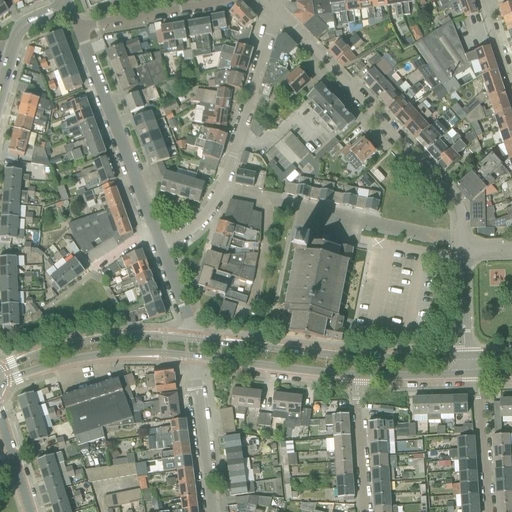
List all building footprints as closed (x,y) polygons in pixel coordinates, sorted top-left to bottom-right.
[(110,2),(109,0),(87,0),(91,10),(110,2)] [(329,0),(322,0),(304,3),(290,5),(289,9),(288,10),(310,33),(316,40),(328,28),(328,24),(334,23),(333,15),(332,15),(329,0)] [(341,25),(342,25),(349,24),(344,0),(329,0),(332,15),(333,15),(340,14),(341,25)] [(360,11),(358,0),(344,0),(349,24),(351,34),(356,31),(356,26),(354,12),(360,11)] [(376,19),(372,0),(358,0),(360,11),(367,9),(369,20),(376,19)] [(389,6),(387,0),(372,0),(376,19),(383,18),(381,7),(389,6)] [(395,5),(397,17),(404,16),(402,0),(387,0),(389,6),(395,5)] [(415,0),(402,0),(404,16),(411,15),(409,4),(416,2),(415,0)] [(467,0),(444,0),(441,1),(440,2),(442,7),(438,9),(435,3),(433,4),(438,14),(449,9),(448,5),(449,4),(450,3),(452,3),(456,1),(460,1),(463,0),(466,0),(467,0)] [(478,13),(473,0),(467,0),(466,0),(463,0),(460,1),(456,1),(452,3),(450,3),(449,4),(448,5),(449,9),(450,8),(451,9),(453,8),(455,14),(458,15),(463,13),(464,18),(478,13)] [(242,2),(233,10),(240,18),(242,20),(251,12),(242,2)] [(511,3),(500,7),(504,19),(511,15),(511,3)] [(233,10),(230,14),(236,21),(240,18),(233,10)] [(230,31),(232,41),(247,46),(253,28),(251,26),(258,19),(251,12),(242,20),(240,18),(236,21),(238,23),(237,24),(242,30),(239,33),(230,31)] [(215,41),(220,40),(222,39),(221,29),(227,28),(225,15),(211,17),(215,41)] [(440,22),(443,28),(452,22),(449,17),(440,22)] [(210,20),(200,21),(205,56),(215,54),(215,47),(210,48),(208,35),(213,35),(210,20)] [(195,38),(197,51),(192,51),(194,58),(205,56),(200,21),(188,23),(191,39),(195,38)] [(465,56),(452,22),(443,28),(428,37),(463,87),(466,86),(477,80),(465,56)] [(173,26),(177,53),(178,59),(184,58),(184,52),(182,41),(187,40),(185,24),(173,26)] [(409,29),(416,41),(423,37),(416,25),(409,29)] [(170,50),(171,54),(177,53),(173,26),(161,28),(162,32),(156,33),(158,44),(164,44),(164,52),(170,50)] [(61,32),(41,40),(45,50),(65,43),(61,32)] [(158,44),(156,33),(150,34),(154,53),(160,52),(158,44)] [(350,51),(354,47),(361,40),(356,35),(345,45),(341,41),(329,52),(337,62),(338,62),(350,51)] [(286,36),(279,37),(273,53),(287,57),(297,47),(286,36)] [(414,43),(411,37),(406,40),(409,46),(414,43)] [(441,84),(451,97),(460,89),(463,87),(428,37),(415,46),(430,68),(435,74),(441,84)] [(138,40),(107,52),(111,62),(128,59),(125,51),(132,49),(134,55),(143,52),(138,40)] [(361,40),(354,47),(356,50),(365,45),(361,40)] [(70,54),(65,43),(45,50),(49,62),(56,60),(56,59),(70,54)] [(250,60),(253,50),(237,45),(236,50),(223,46),(221,51),(250,60)] [(498,71),(490,47),(475,52),(465,56),(477,80),(482,77),(498,71)] [(219,60),(220,60),(216,71),(225,69),(231,70),(232,68),(247,72),(250,60),(221,51),(219,60)] [(338,62),(343,68),(357,60),(350,51),(338,62)] [(161,59),(160,52),(154,53),(128,59),(111,62),(117,76),(161,59)] [(33,55),(27,53),(24,63),(39,67),(35,56),(33,55)] [(288,65),(285,64),(287,57),(273,53),(270,64),(287,70),(288,65)] [(56,60),(60,70),(74,65),(70,54),(56,59),(56,60)] [(361,80),(364,83),(370,90),(392,71),(392,70),(393,69),(383,57),(382,59),(379,56),(370,63),(374,69),(361,80)] [(420,58),(412,61),(418,70),(425,66),(420,58)] [(117,76),(123,93),(166,76),(161,59),(117,76)] [(365,66),(361,62),(356,66),(360,71),(365,66)] [(286,70),(287,70),(270,64),(262,86),(264,87),(271,89),(285,76),(289,73),(286,70)] [(74,65),(60,70),(55,72),(59,83),(65,81),(64,81),(78,76),(74,65)] [(435,74),(430,68),(420,74),(425,80),(435,74)] [(291,98),(310,81),(299,69),(281,86),(287,92),(285,93),(291,98)] [(227,85),(241,90),(245,76),(230,72),(225,71),(215,73),(216,80),(209,81),(209,87),(227,85)] [(370,90),(373,93),(379,100),(401,81),(400,80),(396,84),(391,78),(395,75),(392,71),(370,90)] [(481,93),(479,96),(477,98),(476,97),(462,110),(457,104),(450,110),(455,116),(461,123),(467,117),(480,106),(480,105),(488,98),(489,97),(505,92),(498,71),(482,77),(487,93),(481,93)] [(441,84),(435,74),(425,80),(424,81),(433,90),(441,84)] [(69,92),(82,87),(78,76),(64,81),(65,81),(69,92)] [(167,82),(169,87),(173,100),(178,97),(173,81),(167,82)] [(379,100),(382,103),(388,109),(410,90),(404,84),(401,81),(379,100)] [(420,83),(412,88),(416,95),(424,89),(420,83)] [(441,85),(434,90),(441,99),(448,95),(441,85)] [(125,98),(125,99),(131,114),(143,109),(145,114),(151,112),(156,110),(153,105),(150,106),(148,102),(159,97),(155,86),(147,89),(125,98)] [(342,134),(355,122),(322,86),(308,99),(312,103),(308,107),(333,134),(338,130),(342,134)] [(272,89),(271,89),(264,87),(261,96),(269,99),(272,89)] [(230,100),(232,91),(218,89),(217,93),(197,90),(196,95),(230,100)] [(415,96),(410,90),(388,109),(397,119),(410,107),(407,104),(415,96)] [(35,95),(25,92),(22,104),(45,110),(48,111),(50,102),(35,98),(35,95)] [(471,124),(490,117),(511,110),(505,92),(489,97),(488,98),(492,108),(490,109),(490,110),(486,111),(485,107),(482,108),(480,106),(467,117),(471,124)] [(196,95),(196,96),(190,100),(191,101),(195,102),(200,103),(200,107),(215,109),(229,110),(230,100),(196,95)] [(81,102),(80,100),(76,102),(69,104),(60,108),(62,115),(74,110),(75,114),(90,109),(88,102),(85,100),(81,102)] [(163,107),(166,114),(172,112),(179,108),(176,101),(163,107)] [(22,104),(19,115),(47,123),(48,119),(43,117),(45,110),(22,104)] [(428,110),(423,104),(414,112),(410,107),(397,119),(407,130),(428,110)] [(195,122),(202,123),(227,127),(229,110),(215,109),(200,107),(197,107),(195,122)] [(425,123),(433,116),(436,112),(431,107),(428,110),(407,130),(416,140),(428,129),(429,128),(425,123)] [(62,130),(94,119),(90,109),(75,114),(77,118),(65,123),(60,125),(62,130)] [(450,110),(445,115),(451,120),(455,116),(450,110)] [(493,124),(497,123),(498,126),(500,126),(500,129),(511,124),(511,113),(511,110),(490,117),(493,124)] [(145,114),(133,119),(137,129),(155,122),(151,112),(145,114)] [(175,118),(172,112),(166,114),(169,121),(175,118)] [(31,133),(33,124),(46,128),(47,123),(19,115),(15,129),(30,133),(31,133)] [(84,135),(98,130),(94,119),(62,130),(65,137),(71,135),(73,134),(75,139),(84,135)] [(169,121),(172,129),(178,126),(175,119),(169,121)] [(265,130),(254,120),(250,131),(257,138),(265,130)] [(438,121),(428,130),(428,129),(416,140),(428,153),(453,130),(452,130),(448,134),(438,121)] [(140,138),(159,131),(155,122),(137,129),(140,138)] [(504,144),(511,140),(511,124),(500,129),(501,132),(500,132),(504,144)] [(228,135),(202,127),(198,140),(224,147),(228,135)] [(15,129),(12,141),(27,145),(34,147),(38,135),(31,133),(30,133),(15,129)] [(67,154),(102,142),(98,130),(84,135),(85,140),(65,147),(67,154)] [(457,135),(453,130),(428,153),(437,163),(462,140),(457,135)] [(460,154),(472,143),(474,145),(469,150),(473,154),(476,152),(478,155),(482,151),(478,142),(476,137),(474,132),(473,130),(462,140),(437,163),(446,172),(460,159),(456,156),(459,153),(460,154)] [(144,148),(162,140),(159,131),(140,138),(144,148)] [(224,147),(198,140),(187,137),(187,141),(187,144),(195,147),(204,149),(202,156),(219,161),(220,161),(224,147)] [(364,140),(362,141),(360,139),(352,146),(354,149),(344,158),(356,170),(376,152),(364,140)] [(148,157),(166,150),(162,140),(144,148),(148,157)] [(12,141),(9,153),(19,156),(20,153),(25,154),(27,145),(12,141)] [(186,149),(187,144),(187,141),(177,142),(180,150),(186,149)] [(92,159),(107,153),(102,142),(67,154),(69,160),(74,159),(75,161),(84,158),(83,156),(90,154),(92,159)] [(344,149),(339,144),(328,154),(333,159),(344,149)] [(42,149),(42,148),(36,146),(33,156),(32,163),(45,165),(45,166),(51,167),(47,156),(45,150),(42,149)] [(151,166),(162,162),(170,159),(166,150),(148,157),(151,166)] [(254,155),(250,153),(244,152),(240,164),(247,166),(247,164),(251,165),(254,155)] [(510,174),(502,166),(492,154),(458,185),(473,202),(485,191),(492,185),(500,177),(510,174)] [(217,167),(218,167),(219,161),(202,156),(201,161),(206,163),(217,167)] [(112,168),(108,157),(93,162),(95,167),(82,172),(82,173),(72,177),(74,181),(83,178),(112,168)] [(273,161),(268,166),(271,169),(274,166),(276,165),(273,161)] [(162,162),(151,166),(154,174),(165,170),(162,162)] [(204,169),(216,172),(217,167),(206,163),(204,169)] [(29,181),(29,176),(22,175),(22,171),(17,170),(17,167),(6,166),(5,179),(21,180),(21,181),(29,181)] [(83,178),(87,190),(116,179),(112,168),(83,178)] [(177,175),(176,175),(170,194),(180,197),(188,172),(178,169),(177,175)] [(163,183),(161,191),(170,194),(176,175),(166,172),(165,170),(154,174),(157,182),(163,183)] [(235,184),(263,190),(267,173),(250,170),(250,172),(238,170),(238,171),(235,184)] [(180,197),(190,200),(196,181),(197,175),(188,172),(180,197)] [(364,183),(369,178),(365,174),(360,179),(364,183)] [(281,184),(286,179),(282,175),(278,179),(281,184)] [(287,183),(285,194),(308,199),(310,188),(311,188),(312,180),(300,177),(299,185),(287,183)] [(20,192),(21,181),(21,180),(5,179),(4,191),(20,193),(20,192)] [(199,203),(205,184),(196,181),(190,200),(199,203)] [(95,196),(105,192),(106,196),(100,199),(105,211),(123,204),(117,188),(116,188),(113,182),(86,193),(82,194),(86,204),(97,199),(95,196)] [(333,192),(334,192),(335,184),(323,182),(322,190),(311,188),(310,188),(308,199),(331,203),(333,192)] [(485,197),(489,196),(498,193),(498,192),(492,185),(485,191),(485,197)] [(344,195),(334,192),(333,192),(331,203),(354,208),(356,197),(358,189),(346,186),(344,195)] [(28,204),(28,198),(35,198),(35,194),(29,193),(20,192),(20,193),(4,191),(3,204),(19,205),(19,204),(28,204)] [(356,197),(354,208),(377,213),(381,193),(369,191),(367,199),(356,197)] [(474,229),(475,229),(478,229),(486,228),(486,224),(485,210),(485,197),(485,191),(473,202),(474,229)] [(253,211),(254,204),(231,200),(224,222),(261,234),(262,214),(253,211)] [(2,216),(18,217),(19,205),(3,204),(2,216)] [(99,238),(103,244),(113,237),(118,246),(123,243),(121,237),(133,233),(128,219),(123,204),(105,211),(70,224),(76,239),(85,255),(94,249),(91,244),(99,238)] [(489,208),(485,210),(486,224),(494,221),(493,221),(489,208)] [(505,222),(506,222),(511,220),(511,214),(508,216),(493,221),(494,221),(486,224),(486,228),(495,228),(506,228),(505,222)] [(1,229),(17,230),(18,217),(2,216),(1,229)] [(261,244),(261,234),(224,222),(220,221),(216,234),(244,243),(259,244),(261,244)] [(495,228),(486,228),(478,229),(478,234),(490,237),(490,235),(495,236),(495,228)] [(1,229),(0,241),(11,242),(11,239),(16,239),(17,230),(1,229)] [(229,245),(242,249),(249,250),(255,250),(259,251),(259,244),(244,243),(216,234),(212,247),(227,252),(229,245)] [(325,339),(326,338),(342,341),(345,330),(342,329),(344,318),(342,318),(342,317),(338,316),(341,306),(344,307),(344,306),(340,305),(342,295),(346,296),(346,295),(344,294),(346,285),(348,285),(348,284),(346,284),(348,274),(350,274),(351,273),(348,273),(350,263),(352,264),(353,263),(351,262),(354,248),(340,246),(340,248),(331,246),(331,244),(319,242),(319,244),(310,242),(311,240),(297,237),(294,251),(292,251),(292,252),(294,252),(292,262),(290,262),(290,263),(292,263),(290,273),(288,272),(288,273),(292,274),(290,284),(286,283),(286,284),(290,285),(288,295),(284,294),(284,295),(288,296),(286,306),(282,305),(282,306),(291,308),(290,313),(288,312),(288,313),(294,315),(293,319),(291,319),(291,320),(293,320),(292,325),(290,325),(290,326),(292,326),(291,331),(289,331),(289,332),(325,339)] [(69,245),(75,255),(80,252),(74,242),(69,245)] [(142,248),(137,248),(134,253),(122,258),(117,263),(101,273),(105,280),(127,267),(127,269),(146,261),(147,260),(142,248)] [(223,257),(209,252),(204,267),(231,276),(240,279),(241,273),(242,267),(256,270),(259,253),(223,257)] [(11,254),(0,255),(1,267),(16,267),(16,257),(11,257),(11,254)] [(88,270),(82,262),(81,261),(79,263),(76,259),(68,265),(78,277),(88,270)] [(50,260),(45,264),(49,269),(54,266),(50,260)] [(123,282),(150,272),(146,261),(127,269),(130,276),(122,279),(123,282)] [(78,277),(68,265),(58,272),(68,285),(78,277)] [(17,279),(16,267),(1,267),(1,280),(17,279)] [(246,305),(248,297),(227,290),(231,276),(204,267),(198,287),(225,295),(224,298),(246,305)] [(242,267),(241,273),(254,276),(256,270),(242,267)] [(68,285),(58,272),(51,278),(54,282),(52,284),(58,292),(68,285)] [(123,282),(123,283),(121,284),(123,288),(134,283),(136,289),(154,282),(150,272),(123,282)] [(241,273),(240,279),(253,283),(254,276),(241,273)] [(18,292),(17,279),(1,280),(2,292),(18,292)] [(154,282),(136,289),(126,292),(130,302),(132,302),(132,301),(158,292),(154,282)] [(18,304),(18,292),(2,292),(2,305),(18,304)] [(162,297),(160,294),(159,293),(158,292),(132,301),(132,302),(133,302),(137,301),(139,305),(129,309),(130,312),(162,302),(160,299),(162,297)] [(237,305),(224,301),(221,308),(235,312),(237,305)] [(148,313),(150,319),(166,314),(165,312),(166,310),(165,307),(163,307),(162,302),(130,312),(131,313),(125,315),(130,324),(136,323),(135,317),(145,313),(146,314),(148,313)] [(19,316),(18,304),(2,305),(3,317),(19,316)] [(38,312),(35,307),(31,311),(34,315),(30,318),(34,323),(44,316),(40,310),(38,312)] [(219,315),(232,319),(235,312),(221,308),(219,315)] [(14,326),(19,326),(19,316),(3,317),(3,330),(14,329),(14,326)] [(174,367),(154,370),(155,375),(146,376),(147,382),(175,379),(174,367)] [(126,377),(130,387),(136,385),(133,375),(126,377)] [(119,379),(127,400),(134,399),(130,387),(126,377),(119,379)] [(119,379),(62,397),(75,437),(76,437),(79,446),(105,438),(104,432),(103,428),(118,426),(135,424),(132,416),(131,412),(127,400),(119,379)] [(158,393),(167,391),(177,390),(175,379),(147,382),(148,389),(157,387),(158,393)] [(248,391),(234,389),(232,406),(238,407),(237,415),(245,416),(246,408),(246,407),(248,391)] [(260,409),(261,393),(248,391),(246,407),(246,408),(260,409)] [(38,405),(35,398),(34,393),(18,398),(22,410),(38,405)] [(179,406),(177,394),(159,396),(160,401),(151,402),(151,409),(179,406)] [(288,396),(275,394),(273,411),(287,412),(288,396)] [(287,412),(285,428),(294,430),(295,427),(301,427),(309,428),(311,411),(301,409),(302,397),(288,396),(287,412)] [(441,415),(441,420),(454,420),(454,414),(453,397),(440,398),(441,415)] [(454,414),(467,414),(467,397),(453,397),(454,414)] [(427,415),(427,398),(413,398),(414,415),(415,415),(415,421),(428,421),(428,415),(427,415)] [(440,398),(427,398),(427,415),(428,415),(428,421),(441,421),(441,420),(441,415),(440,398)] [(136,405),(134,399),(127,400),(131,412),(144,410),(143,403),(136,405)] [(511,399),(501,400),(501,417),(511,416),(511,399)] [(338,411),(338,402),(326,402),(326,411),(338,411)] [(26,422),(41,417),(38,405),(22,410),(26,422)] [(162,419),(180,417),(179,406),(151,409),(152,415),(161,414),(162,419)] [(232,408),(220,410),(221,416),(233,415),(232,408)] [(350,424),(349,412),(338,412),(338,415),(332,416),(333,425),(350,424)] [(26,422),(30,434),(45,429),(42,418),(41,417),(26,422)] [(397,430),(401,430),(400,424),(394,424),(394,425),(386,426),(386,421),(380,422),(380,419),(369,420),(370,432),(386,431),(397,430)] [(186,420),(171,422),(172,426),(157,428),(157,429),(148,430),(149,437),(156,436),(188,431),(186,420)] [(350,424),(333,425),(334,438),(350,437),(350,424)] [(30,434),(34,446),(44,443),(43,440),(48,439),(45,429),(30,434)] [(156,442),(167,440),(168,446),(174,445),(190,443),(188,431),(156,436),(156,442)] [(371,445),(387,444),(386,431),(370,432),(371,445)] [(240,435),(224,438),(226,449),(241,447),(240,435)] [(508,435),(494,436),(495,447),(509,446),(508,435)] [(351,450),(350,437),(334,438),(329,438),(330,451),(335,451),(351,450)] [(474,448),(474,437),(458,438),(459,449),(474,448)] [(190,443),(174,445),(174,451),(162,453),(162,460),(191,455),(190,443)] [(388,456),(387,444),(371,445),(372,457),(388,456)] [(509,446),(495,447),(495,459),(510,458),(511,457),(511,445),(509,446)] [(243,459),(241,447),(226,449),(227,461),(243,459)] [(475,460),(474,448),(459,449),(452,450),(453,461),(460,461),(475,460)] [(115,459),(121,456),(117,450),(111,453),(115,459)] [(351,450),(335,451),(336,463),(352,462),(351,450)] [(48,454),(37,457),(41,469),(57,465),(54,455),(49,457),(48,454)] [(164,471),(177,469),(177,470),(193,468),(191,455),(162,460),(164,471)] [(389,469),(388,456),(372,457),(373,470),(389,469)] [(496,470),(511,469),(510,458),(495,459),(496,470)] [(243,459),(227,461),(229,473),(244,471),(243,459)] [(475,460),(460,461),(461,472),(476,471),(475,460)] [(353,475),(352,462),(336,463),(337,476),(353,475)] [(57,465),(41,469),(45,481),(68,474),(74,472),(73,467),(66,469),(64,463),(57,465)] [(131,475),(138,474),(136,466),(135,463),(129,464),(131,475)] [(123,465),(125,477),(131,475),(129,464),(123,465)] [(125,477),(123,465),(117,466),(119,478),(125,477)] [(195,482),(193,468),(177,470),(178,479),(175,479),(166,480),(167,487),(176,486),(176,485),(195,482)] [(83,469),(74,472),(68,474),(69,478),(76,476),(75,476),(84,473),(83,469)] [(96,482),(93,469),(86,470),(90,483),(96,482)] [(389,481),(389,469),(373,470),(373,482),(389,481)] [(511,469),(496,470),(497,482),(511,481),(511,480),(511,469)] [(246,483),(244,471),(229,473),(230,485),(246,483)] [(476,471),(461,472),(461,484),(477,483),(476,471)] [(45,481),(49,493),(64,488),(64,487),(71,484),(69,478),(68,474),(45,481)] [(353,475),(337,476),(337,489),(354,488),(353,475)] [(390,494),(390,489),(395,488),(395,483),(389,483),(389,481),(373,482),(374,495),(390,494)] [(498,493),(511,492),(511,487),(511,481),(497,482),(498,493)] [(181,499),(196,496),(195,482),(176,485),(176,486),(176,490),(180,490),(181,499)] [(232,496),(248,494),(255,493),(253,482),(246,483),(230,485),(232,496)] [(477,483),(461,484),(462,496),(478,495),(477,483)] [(68,500),(64,488),(49,493),(53,505),(68,500)] [(344,501),(355,500),(354,488),(337,489),(338,499),(343,498),(344,501)] [(137,502),(143,500),(140,489),(134,490),(137,502)] [(152,498),(150,489),(141,490),(144,500),(152,498)] [(134,490),(128,491),(131,503),(137,502),(134,490)] [(128,491),(122,492),(125,504),(131,503),(128,491)] [(122,492),(116,494),(119,505),(125,504),(122,492)] [(498,505),(511,503),(511,492),(498,493),(498,505)] [(116,494),(111,495),(113,507),(119,505),(116,494)] [(391,506),(390,494),(374,495),(375,507),(391,506)] [(105,496),(107,508),(113,507),(111,495),(105,496)] [(478,495),(462,496),(463,507),(478,506),(478,495)] [(169,505),(169,507),(163,508),(163,511),(170,511),(198,507),(196,496),(181,499),(182,503),(169,505)] [(250,496),(236,498),(237,505),(248,504),(250,496)] [(259,497),(250,496),(248,504),(257,506),(258,505),(260,497),(259,497)] [(273,499),(260,497),(258,505),(270,508),(271,507),(273,499)] [(71,511),(68,500),(53,505),(54,511),(71,511)] [(309,511),(313,511),(315,505),(308,503),(306,511),(309,511)] [(498,511),(511,511),(511,503),(498,505),(498,511)]
